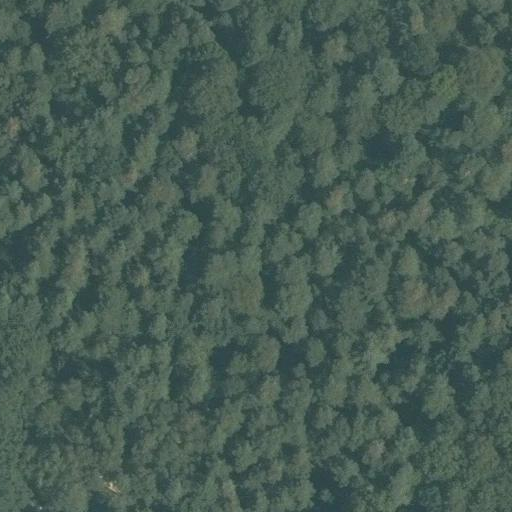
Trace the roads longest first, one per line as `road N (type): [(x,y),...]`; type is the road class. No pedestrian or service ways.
road 1 (track): [(89,0),(202,511)]
road 2 (track): [(384,511),(467,436),(511,367)]
